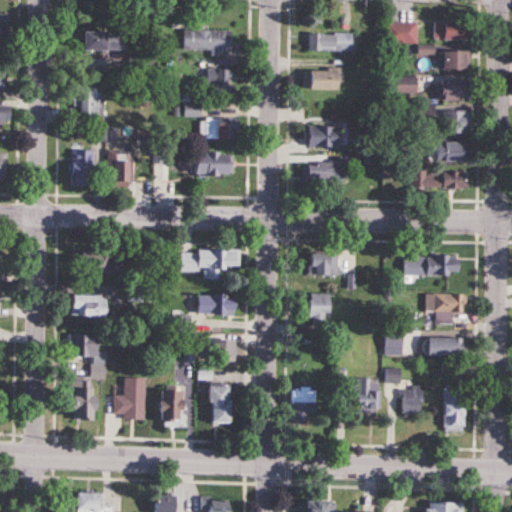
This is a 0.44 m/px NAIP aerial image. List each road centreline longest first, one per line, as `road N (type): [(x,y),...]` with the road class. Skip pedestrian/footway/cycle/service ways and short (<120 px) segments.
road 1 (residential): [(35,511),(40,212),(21,0)]
road 2 (residential): [(511,472),(0,447)]
road 3 (residential): [(511,221),(0,211)]
road 4 (residential): [(261,511),(270,0)]
road 5 (residential): [(493,511),(498,0)]
